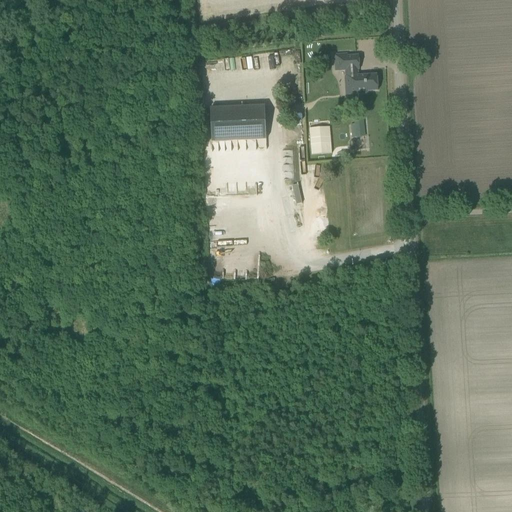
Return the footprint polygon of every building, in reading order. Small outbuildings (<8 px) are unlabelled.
[(347,54),(334,55),(335,71),(345,71),(346,77),(346,78),(352,77),(353,94),(366,94),(366,92),(378,91),(377,75),(358,76),(357,70),(359,70),(358,56),(347,57),(347,54)] [(264,107),(210,109),(211,143),(265,141),(264,107)] [(370,122),(371,155),(385,154),(384,121),(370,122)] [(293,150),(282,150),(283,179),(294,178),(293,150)] [(300,184),(293,185),(295,204),(303,203),(300,184)]
